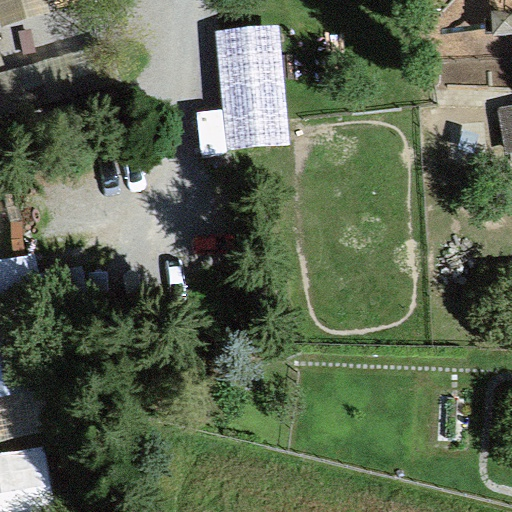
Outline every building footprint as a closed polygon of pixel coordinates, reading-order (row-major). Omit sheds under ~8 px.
[(102,0),(0,0),(0,4),(7,28),(103,1),(102,0)] [(0,74),(12,71),(0,33),(0,74)] [(36,67),(46,103),(114,84),(104,49),(36,67)] [(511,110),(490,114),(497,158),(511,155),(511,110)] [(0,400),(57,393),(39,256),(0,260),(0,400)] [(0,484),(0,511),(64,511),(65,486),(0,484)]
